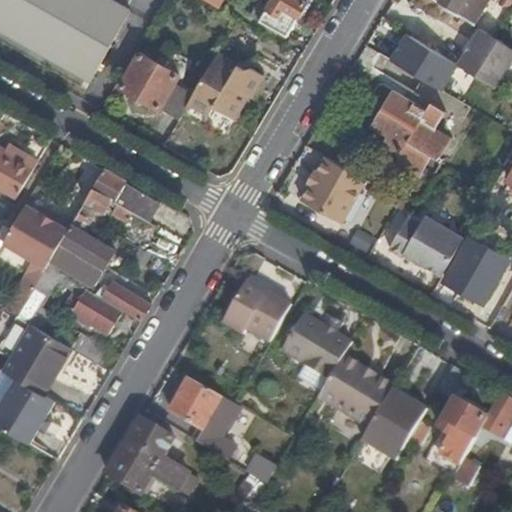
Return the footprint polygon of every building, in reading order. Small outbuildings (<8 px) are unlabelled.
[(0,0),(0,29),(48,56),(81,0),(0,0)] [(114,0),(81,0),(48,56),(92,81),(133,10),(114,0)] [(275,0),(264,20),(290,35),(310,0),(275,0)] [(443,0),(442,3),(447,6),(451,8),(450,9),(460,15),(466,18),(474,24),(487,0),(443,0)] [(468,52),(460,65),(488,83),(496,88),(511,61),(511,45),(496,36),(482,28),(474,41),(468,52)] [(409,34),(391,60),(426,79),(444,90),(460,65),(409,34)] [(468,52),(474,41),(470,39),(463,50),(468,52)] [(162,109),(177,83),(183,74),(167,65),(169,60),(163,57),(160,62),(144,53),(124,87),(162,109)] [(246,72),(219,56),(196,94),(192,102),(213,115),(218,106),(238,118),(250,98),(253,99),(265,78),(252,70),(246,72)] [(444,157),(455,138),(438,128),(449,111),(465,121),(473,107),(444,90),(426,79),(413,101),(394,90),(373,125),(388,135),(383,145),(401,156),(396,164),(420,179),(428,167),(438,173),(447,158),(444,157)] [(162,109),(181,120),(192,102),(196,94),(177,83),(162,109)] [(5,152),(36,170),(41,162),(9,145),(5,152)] [(0,149),(0,189),(18,200),(36,170),(5,152),(0,149)] [(368,180),(328,158),(304,201),(344,223),(368,180)] [(106,169),(93,162),(80,184),(61,174),(42,204),(75,223),(81,212),(81,211),(77,208),(88,189),(93,192),(106,169)] [(164,202),(106,169),(93,192),(81,211),(81,212),(89,217),(100,223),(114,199),(117,200),(116,201),(152,222),(164,202)] [(28,204),(5,244),(48,269),(50,265),(54,259),(72,228),(74,225),(58,215),(55,220),(28,204)] [(81,212),(75,223),(74,224),(82,229),(89,217),(81,212)] [(407,251),(446,273),(468,235),(429,213),(423,222),(411,216),(393,246),(406,253),(407,251)] [(74,224),(74,225),(72,228),(54,259),(97,285),(117,251),(82,229),(74,224)] [(369,252),(376,238),(359,230),(352,245),(369,252)] [(164,260),(140,246),(133,258),(158,271),(164,260)] [(50,265),(48,269),(42,278),(19,317),(32,324),(59,278),(85,294),(73,314),(90,325),(92,322),(111,334),(125,312),(104,299),(50,265)] [(19,317),(42,278),(30,271),(7,310),(17,315),(19,317)] [(252,275),(246,286),(265,297),(268,292),(272,287),(252,275)] [(143,322),(154,304),(115,281),(104,299),(125,312),(143,322)] [(275,335),(291,306),(268,292),(265,297),(246,286),(224,322),(245,336),(248,331),(270,344),(275,335)] [(511,296),(498,319),(511,328),(511,296)] [(331,379),(344,356),(354,341),(306,313),(283,351),(331,379)] [(12,358),(4,371),(17,378),(42,394),(70,347),(32,324),(12,358)] [(72,348),(102,366),(110,352),(81,335),(72,348)] [(421,353),(412,374),(431,382),(440,361),(421,353)] [(320,397),(320,398),(370,428),(392,390),(394,387),(344,356),(331,379),(320,397)] [(459,392),(468,375),(454,367),(438,393),(448,399),(459,392)] [(223,398),(187,377),(167,409),(204,430),(214,414),(223,398)] [(0,405),(0,425),(33,444),(57,402),(42,394),(17,378),(0,405)] [(361,441),(398,462),(411,439),(421,422),(428,411),(392,390),(370,428),(361,441)] [(487,418),(482,427),(499,437),(511,414),(511,400),(501,394),(487,418)] [(231,425),(240,408),(233,404),(223,398),(214,414),(231,425)] [(425,457),(454,474),(482,427),(487,418),(455,399),(438,428),(441,430),(425,457)] [(175,441),(141,420),(108,474),(143,495),(154,476),(188,497),(198,479),(164,459),(175,441)] [(421,422),(411,439),(418,444),(429,426),(421,422)] [(246,468),(270,482),(278,469),(255,455),(246,468)] [(457,480),(469,488),(481,468),(468,461),(457,480)] [(254,489),(246,483),(230,504),(239,509),(254,489)]
